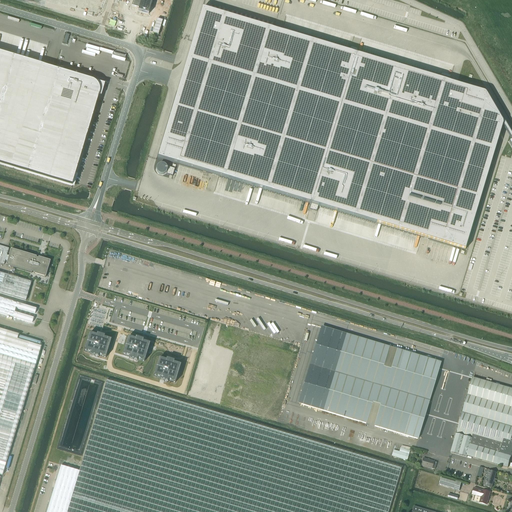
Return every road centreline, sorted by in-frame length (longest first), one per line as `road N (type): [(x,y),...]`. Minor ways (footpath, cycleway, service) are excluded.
road 1 (tertiary): [(88,230),(511,358)]
road 2 (tertiary): [(511,349),(94,223)]
road 3 (unclassified): [(96,199),(141,47),(0,5)]
road 4 (unclassified): [(88,230),(10,511)]
